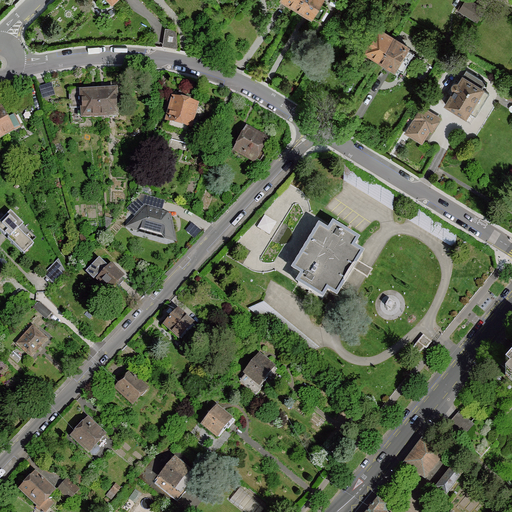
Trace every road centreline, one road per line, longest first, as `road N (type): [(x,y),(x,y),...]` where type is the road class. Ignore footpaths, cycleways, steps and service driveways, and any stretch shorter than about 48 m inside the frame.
road 1 (residential): [(0,467),(318,126)]
road 2 (residential): [(16,63),(146,54),(208,67),(318,126)]
road 3 (tertiary): [(511,303),(340,511)]
road 4 (residential): [(318,126),(511,248)]
